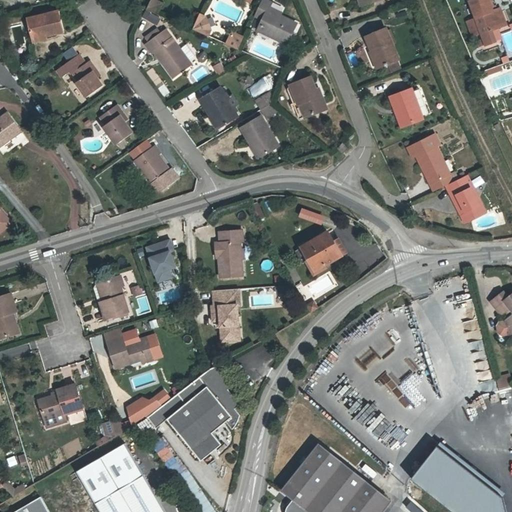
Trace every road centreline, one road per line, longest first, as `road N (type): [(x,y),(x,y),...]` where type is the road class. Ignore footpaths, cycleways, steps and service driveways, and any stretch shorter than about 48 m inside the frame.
road 1 (tertiary): [(411,269),(359,296),(309,339),(270,404),(245,511)]
road 2 (residential): [(219,195),(0,263)]
road 3 (unknown): [(132,220),(0,37)]
road 4 (residential): [(309,0),(365,139),(335,193)]
road 5 (residential): [(102,30),(219,195)]
